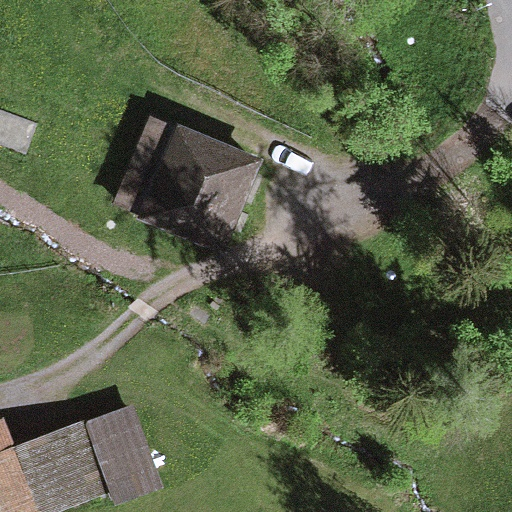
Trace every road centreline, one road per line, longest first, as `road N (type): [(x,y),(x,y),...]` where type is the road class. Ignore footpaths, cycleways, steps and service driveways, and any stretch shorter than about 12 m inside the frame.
road 1 (track): [(511,108),(370,220),(170,289)]
road 2 (track): [(170,289),(67,382),(0,399)]
